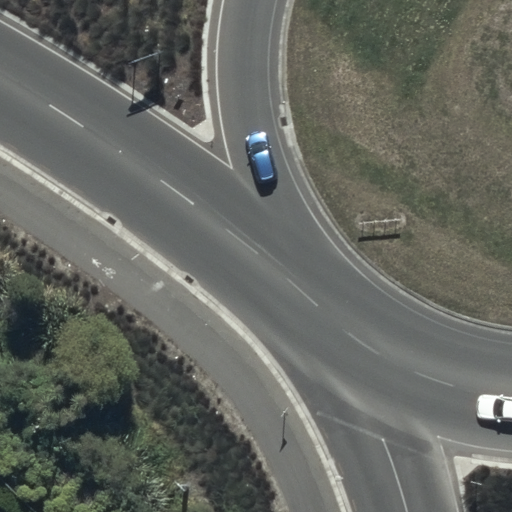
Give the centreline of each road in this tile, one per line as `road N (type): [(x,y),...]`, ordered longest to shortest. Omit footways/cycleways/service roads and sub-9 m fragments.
road 1 (trunk): [(323,273),(177,191),(0,76)]
road 2 (trunk): [(323,273),(281,216),(254,152),(241,83),(249,0)]
road 3 (trunk): [(407,511),(369,389),(362,307)]
road 4 (trunk): [(511,366),(416,340),(362,307)]
